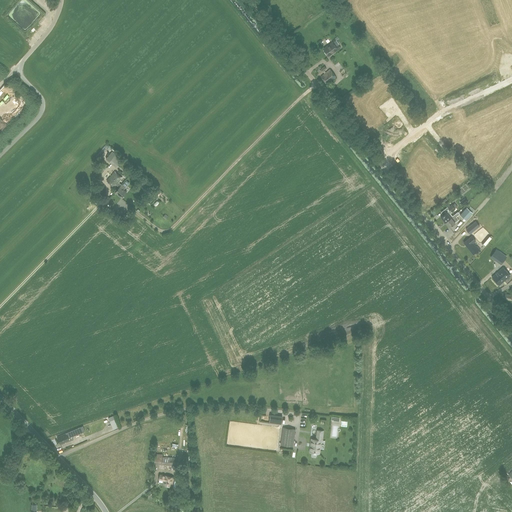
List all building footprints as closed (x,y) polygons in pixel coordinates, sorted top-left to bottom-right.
[(335,51),(340,47),(339,45),(339,44),(336,40),(333,42),(323,49),(328,56),(335,51)] [(498,51),(490,54),(497,73),(504,70),(498,51)] [(327,84),(336,77),(330,69),(326,72),(325,70),(326,69),(324,66),(321,69),(323,72),(323,71),(324,73),(321,76),(327,84)] [(377,109),(385,103),(378,95),(364,106),(370,115),(375,111),(374,110),(377,108),(377,109)] [(413,112),(400,97),(394,101),(407,117),(413,112)] [(395,128),(389,121),(383,125),(382,124),(388,119),(385,116),(376,123),(379,126),(380,125),(382,127),(378,130),(383,137),(395,128)] [(125,187),(122,184),(121,184),(118,182),(122,177),(115,171),(107,180),(114,187),(117,184),(120,187),(115,192),(122,197),(126,192),(123,189),(125,187)] [(452,216),(450,213),(455,209),(455,208),(457,206),(455,203),(452,205),(452,204),(448,208),(450,210),(441,217),(445,222),(451,217),(452,216)] [(466,220),(473,213),(467,208),(460,215),(466,220)] [(455,222),(451,217),(445,222),(449,227),(455,222)] [(479,226),(475,221),(466,229),(470,234),(479,226)] [(478,250),(473,243),(476,241),(472,236),(469,238),(463,243),(470,251),(471,250),(473,254),(478,250)] [(506,256),(497,249),(491,257),(500,264),(506,256)] [(510,275),(503,267),(492,277),(499,285),(510,275)] [(57,437),(60,445),(70,441),(68,437),(83,431),(81,427),(66,433),(57,437)] [(295,429),(283,427),(281,445),(293,446),(295,429)] [(321,440),(322,440),(323,431),(317,430),(316,439),(311,438),(310,452),(312,452),(312,454),(316,454),(316,453),(319,453),(321,440)] [(177,457),(154,456),(154,464),(176,466),(177,457)] [(166,476),(160,474),(159,480),(164,480),(163,485),(172,487),(174,477),(166,475),(166,476)] [(183,504),(170,500),(168,506),(181,510),(183,504)]
